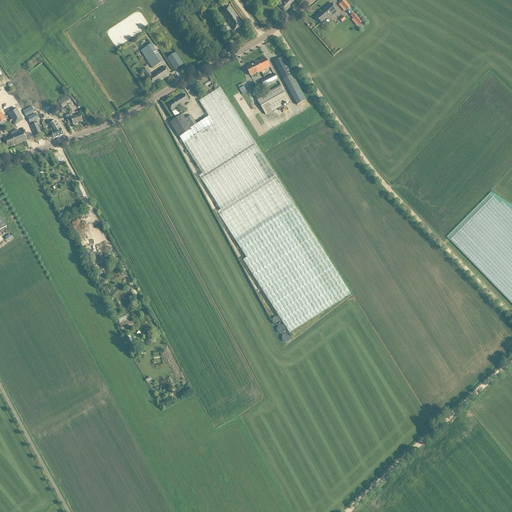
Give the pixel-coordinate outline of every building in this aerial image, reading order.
[(277,4),(281,8),(285,12),(296,0),(286,0),(286,1),(284,0),(282,3),(280,1),(277,4)] [(343,9),(344,8),(356,22),(360,18),(344,0),(339,5),(343,9)] [(328,20),(338,11),(332,4),(316,17),(321,23),(322,24),(323,24),(325,23),(325,22),(324,21),(326,19),(328,20)] [(221,12),(234,30),(242,23),(230,6),(221,12)] [(163,62),(151,44),(141,51),(153,69),(163,62)] [(173,66),(175,70),(183,65),(181,61),(176,53),(168,58),(173,66)] [(274,62),(284,80),(293,75),(283,57),(274,62)] [(270,67),(266,58),(246,68),(250,76),(257,73),(257,74),(270,67)] [(144,71),(153,85),(170,73),(166,67),(152,76),(147,68),(144,71)] [(261,81),(264,87),(278,80),(275,74),(261,81)] [(256,99),(266,115),(289,101),(280,85),(256,99)] [(289,333),(350,294),(220,88),(199,101),(209,116),(191,128),(182,115),(180,116),(176,119),(170,122),(203,174),(199,176),(221,210),(218,212),(247,258),(243,260),(289,333)] [(178,107),(189,100),(185,94),(168,105),(176,119),(180,116),(176,110),(178,108),(178,107)] [(58,102),(62,107),(67,104),(65,102),(70,98),(67,95),(58,102)] [(23,111),(26,116),(34,111),(31,106),(23,111)] [(8,113),(15,125),(23,120),(16,108),(8,113)] [(36,113),(27,117),(30,123),(38,118),(36,113)] [(79,122),(83,121),(80,114),(73,116),(72,114),(66,116),(68,123),(72,122),(73,124),(76,123),(76,124),(79,123),(79,122)] [(56,121),(50,124),(53,128),(52,131),(52,132),(54,138),(64,134),(56,121)] [(31,126),(35,134),(37,138),(42,136),(37,123),(31,126)] [(14,135),(8,137),(3,139),(7,148),(28,140),(25,131),(18,133),(17,130),(12,132),(14,135)] [(132,345),(137,342),(131,333),(126,336),(132,345)]
